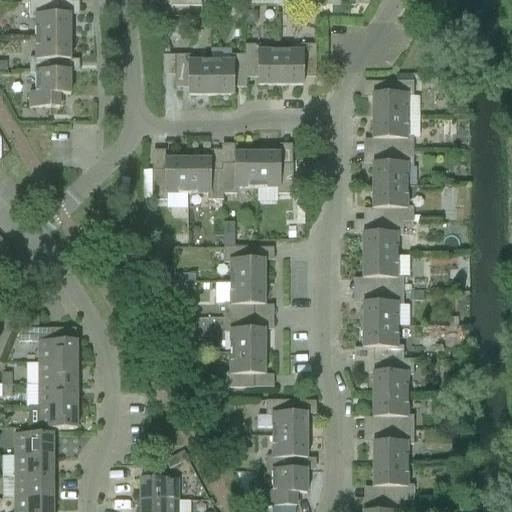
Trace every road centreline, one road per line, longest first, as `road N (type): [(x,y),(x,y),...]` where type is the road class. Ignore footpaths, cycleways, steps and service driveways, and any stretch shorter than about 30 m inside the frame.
road 1 (residential): [(327,511),(336,495),(337,398),(322,362),(333,105)]
road 2 (residential): [(87,511),(88,481),(108,445),(104,350),(38,250)]
road 3 (residential): [(135,122),(333,105)]
road 4 (residential): [(38,250),(59,207),(126,143),(135,122)]
road 5 (residential): [(135,122),(122,0)]
